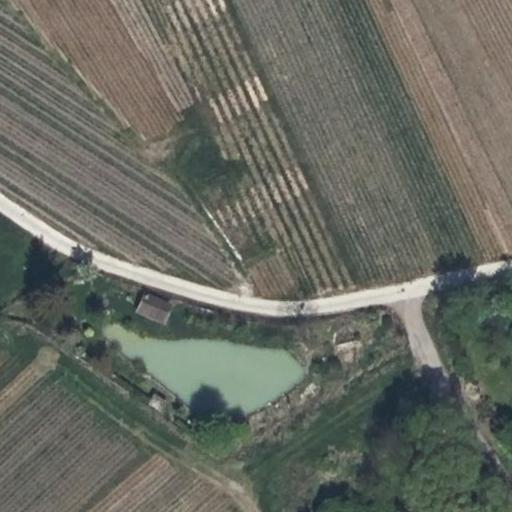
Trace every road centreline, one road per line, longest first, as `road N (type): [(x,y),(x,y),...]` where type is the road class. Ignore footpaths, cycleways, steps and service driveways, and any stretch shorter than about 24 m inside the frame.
road 1 (track): [(511,266),(341,302),(264,307),(110,264),(0,204)]
road 2 (track): [(405,290),(436,370),(511,490)]
